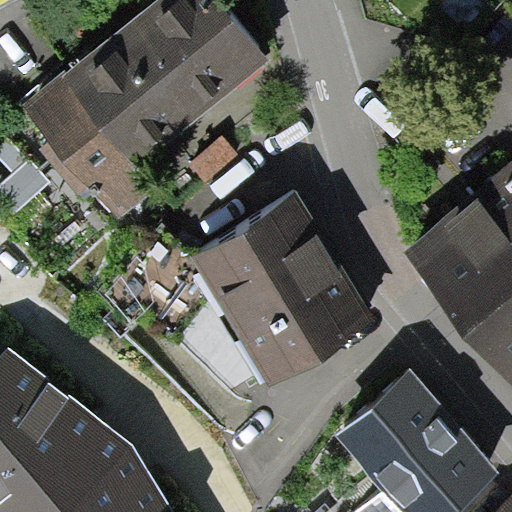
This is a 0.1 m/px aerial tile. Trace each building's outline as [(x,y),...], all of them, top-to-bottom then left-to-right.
[(98,182),(267,46),(229,0),(158,0),(32,101),(98,182)] [(224,128),(192,154),(206,173),(239,148),(224,128)] [(511,144),(402,233),(511,379),(511,144)] [(272,366),(372,306),(300,186),(200,246),(272,366)] [(186,511),(132,421),(11,327),(0,334),(0,511),(186,511)] [(441,511),(492,469),(411,375),(322,451),(374,511),(441,511)] [(511,511),(511,487),(483,511),(511,511)]
